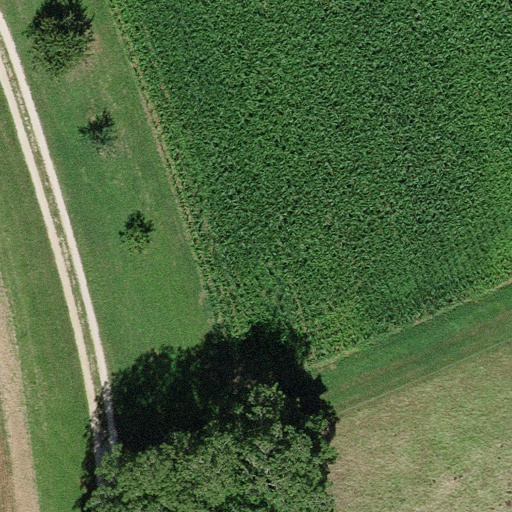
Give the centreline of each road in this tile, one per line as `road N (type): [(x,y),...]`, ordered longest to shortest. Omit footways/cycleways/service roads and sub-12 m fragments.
road 1 (track): [(97,458),(145,459),(511,323)]
road 2 (track): [(101,511),(55,251),(0,104)]
